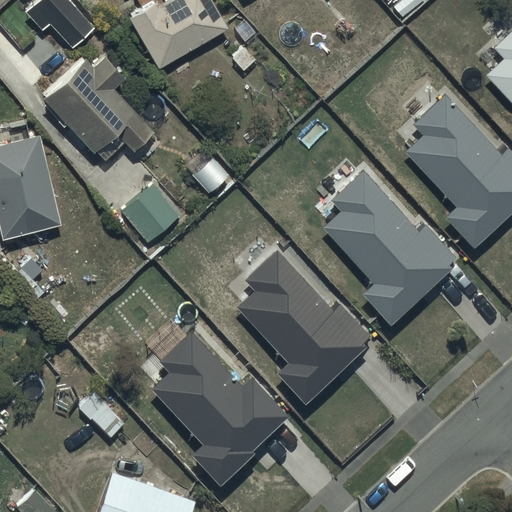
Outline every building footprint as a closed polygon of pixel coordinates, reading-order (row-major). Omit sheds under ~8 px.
[(92,26),(68,0),(34,0),(23,10),(42,30),(50,23),(71,46),(92,26)] [(210,0),(143,0),(125,10),(154,63),(224,24),(210,0)] [(511,31),(494,48),(503,58),(485,75),(511,103),(511,31)] [(82,50),(38,89),(90,147),(112,127),(129,147),(150,127),(111,83),(122,73),(100,48),(89,59),(82,50)] [(498,155),(443,96),(412,124),(422,134),(404,151),(456,207),(445,216),(473,246),(511,210),(511,150),(508,146),(498,155)] [(35,130),(0,137),(0,230),(55,218),(35,130)] [(207,150),(189,168),(207,186),(225,168),(207,150)] [(415,230),(360,171),(329,199),(339,209),(321,226),(372,282),(362,291),(390,321),(459,258),(425,221),(415,230)] [(147,180),(117,205),(145,240),(176,214),(147,180)] [(328,312),(273,253),(243,281),(252,291),(234,308),(286,364),(275,374),(303,404),(372,340),(338,303),(328,312)] [(245,390),(189,331),(159,359),(168,369),(150,386),(202,442),(192,451),(219,481),(289,418),(255,381),(245,390)] [(91,387),(75,402),(107,434),(123,419),(91,387)] [(107,466),(90,511),(183,511),(189,494),(107,466)] [(61,511),(33,483),(12,503),(20,511),(61,511)]
